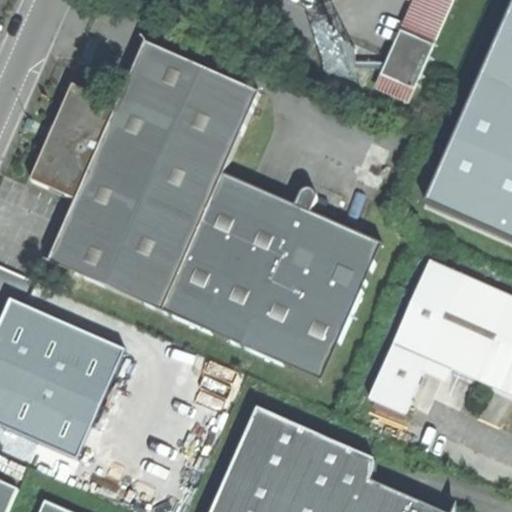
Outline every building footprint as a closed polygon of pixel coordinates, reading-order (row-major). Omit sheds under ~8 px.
[(420,0),(380,91),(408,104),(454,0),(420,0)] [(511,0),(426,199),(511,236),(511,0)] [(49,262),(164,312),(225,174),(261,92),(146,41),(119,103),(73,83),(53,130),(31,180),(77,200),(49,262)] [(225,174),(164,312),(324,382),(384,243),(314,213),(297,205),(225,174)] [(304,188),(297,205),(314,213),(321,196),(319,191),(309,186),(304,188)] [(408,414),(425,375),(420,373),(426,360),(462,277),(433,264),(374,399),(376,401),(408,414)] [(511,298),(462,277),(426,360),(454,372),(472,380),(489,388),(511,397),(511,298)] [(0,425),(81,461),(129,350),(13,299),(0,330),(0,425)] [(448,385),(454,372),(426,360),(420,373),(425,375),(442,383),(448,385)] [(511,403),(511,397),(489,388),(488,392),(511,403)] [(261,414),(218,511),(437,511),(374,485),(376,474),(377,464),(261,414)] [(0,511),(9,511),(19,490),(0,481),(0,511)] [(67,511),(46,502),(41,511),(67,511)]
